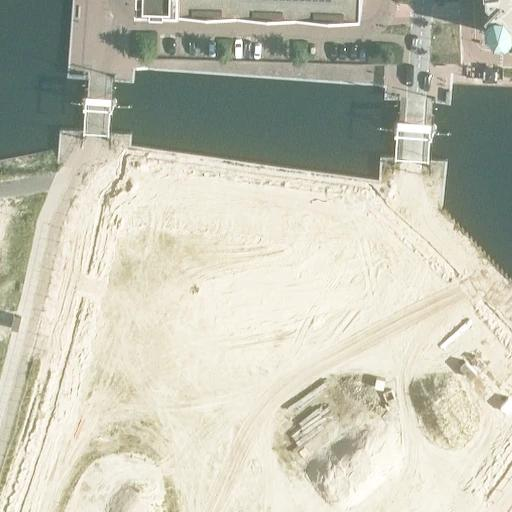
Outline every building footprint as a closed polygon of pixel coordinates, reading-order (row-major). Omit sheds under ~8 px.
[(511,0),(489,0),(492,3),(485,9),(489,13),(487,15),(486,16),(486,17),(486,24),(486,26),(487,27),(494,34),(495,35),(496,35),(504,36),(505,36),(508,33),(511,37),(511,36),(511,0)] [(33,486),(28,501),(57,511),(77,511),(82,495),(86,496),(90,482),(86,481),(90,466),(94,467),(99,449),(95,448),(99,433),(103,434),(112,403),(108,402),(112,387),(116,388),(121,370),(117,369),(121,354),(125,355),(129,341),(125,340),(131,318),(132,318),(132,315),(136,298),(143,257),(153,259),(154,253),(196,259),(195,264),(215,267),(216,261),(257,267),(257,272),(277,275),(278,270),(297,272),(295,284),(298,284),(332,235),(311,232),(309,240),(295,238),(296,230),(258,225),(257,230),(243,228),(243,223),(241,223),(240,228),(226,226),(227,221),(196,217),(195,222),(181,220),(182,215),(179,215),(178,219),(164,218),(165,213),(152,211),(152,209),(103,200),(86,288),(83,305),(79,323),(83,324),(79,340),(73,338),(72,341),(78,342),(75,358),(70,357),(66,374),(71,375),(66,390),(61,389),(52,420),(57,422),(53,437),(49,436),(44,452),(48,454),(43,469),(37,467),(36,470),(42,472),(37,487),(33,486)] [(340,238),(150,511),(323,511),(460,315),(395,246),(340,238)] [(246,316),(242,323),(252,330),(256,323),(246,316)] [(469,321),(443,358),(456,371),(488,341),(469,321)] [(242,323),(237,330),(247,336),(252,330),(242,323)] [(256,323),(252,330),(262,337),(266,330),(256,323)] [(237,330),(233,336),(243,343),(247,336),(237,330)] [(252,330),(247,336),(257,343),(262,337),(252,330)] [(233,336),(228,343),(238,349),(243,343),(233,336)] [(247,336),(243,343),(253,350),(257,343),(247,336)] [(488,341),(456,371),(469,385),(501,355),(488,341)] [(228,343),(224,349),(234,356),(238,349),(228,343)] [(243,343),(238,349),(248,356),(253,350),(243,343)] [(224,349),(219,356),(229,363),(234,356),(224,349)] [(238,349),(234,356),(243,363),(248,356),(238,349)] [(511,366),(501,355),(469,385),(482,399),(511,370),(511,366)] [(219,356),(215,362),(224,369),(229,363),(219,356)] [(234,356),(229,363),(239,369),(243,363),(234,356)] [(215,362),(210,369),(220,376),(224,369),(215,362)] [(229,363),(224,369),(234,376),(239,369),(229,363)] [(210,369),(205,375),(215,382),(220,376),(210,369)] [(224,369),(220,376),(230,383),(234,376),(224,369)] [(511,370),(482,399),(495,413),(511,396),(511,370)] [(195,375),(190,382),(200,389),(205,382),(195,375)] [(220,376),(215,382),(225,389),(230,383),(220,376)] [(190,382),(186,388),(195,395),(200,389),(190,382)] [(205,382),(200,389),(210,396),(214,389),(205,382)] [(186,388),(181,395),(191,402),(195,395),(186,388)] [(200,389),(195,395),(205,402),(210,396),(200,389)] [(181,395),(176,402),(186,408),(191,402),(181,395)] [(195,395),(191,402),(201,409),(205,402),(195,395)] [(425,396),(418,408),(424,412),(432,401),(425,396)] [(511,396),(495,413),(511,430),(511,396)] [(432,401),(424,412),(431,417),(439,405),(432,401)] [(176,402),(172,408),(182,415),(186,408),(176,402)] [(191,402),(186,408),(196,415),(201,409),(191,402)] [(172,408),(167,415),(177,422),(182,415),(172,408)] [(186,408),(182,415),(192,422),(196,415),(186,408)] [(167,415),(163,421),(173,428),(177,422),(167,415)] [(182,415),(177,422),(187,428),(192,422),(182,415)] [(456,418),(448,429),(455,434),(463,422),(456,418)] [(400,419),(395,426),(407,433),(411,427),(400,419)] [(163,421),(158,428),(168,435),(173,428),(163,421)] [(177,422),(173,428),(182,435),(187,428),(177,422)] [(463,422),(455,434),(462,438),(470,427),(463,422)] [(395,426),(391,432),(402,440),(407,433),(395,426)] [(173,428),(168,435),(178,442),(182,435),(173,428)] [(162,438),(158,445),(167,451),(172,445),(162,438)] [(456,442),(444,459),(480,484),(493,467),(492,467),(476,455),(456,442)] [(484,444),(476,455),(492,467),(493,467),(500,455),(484,444)] [(158,445),(153,451),(163,458),(167,451),(158,445)] [(172,445),(167,451),(177,458),(182,452),(172,445)] [(153,451),(148,458),(158,464),(163,458),(153,451)] [(167,451),(163,458),(173,465),(177,458),(167,451)] [(377,453),(372,459),(383,467),(388,460),(377,453)] [(148,458),(144,464),(154,471),(158,464),(148,458)] [(163,458),(158,464),(168,471),(173,465),(163,458)] [(372,459),(368,466),(379,473),(383,467),(372,459)] [(444,459),(433,476),(469,501),(480,484),(444,459)] [(144,464),(139,471),(149,478),(154,471),(144,464)] [(158,464),(154,471),(164,478),(168,471),(158,464)] [(139,471),(135,477),(145,484),(149,478),(139,471)] [(154,471),(149,478),(159,484),(164,478),(154,471)] [(433,476),(421,493),(448,511),(461,511),(469,501),(433,476)] [(135,477),(130,484),(140,491),(145,484),(135,477)] [(149,478),(145,484),(154,491),(159,484),(149,478)] [(130,484),(126,491),(135,497),(140,491),(130,484)] [(145,484),(140,491),(150,498),(154,491),(145,484)] [(353,487),(348,494),(359,501),(364,495),(353,487)] [(126,491),(121,497),(131,504),(135,497),(126,491)] [(140,491),(135,497),(145,504),(150,498),(140,491)] [(448,511),(421,493),(409,510),(412,511),(448,511)] [(348,494),(344,500),(355,508),(359,501),(348,494)] [(135,497),(131,504),(141,511),(145,504),(135,497)] [(57,511),(28,501),(27,504),(33,506),(30,511),(57,511)]
